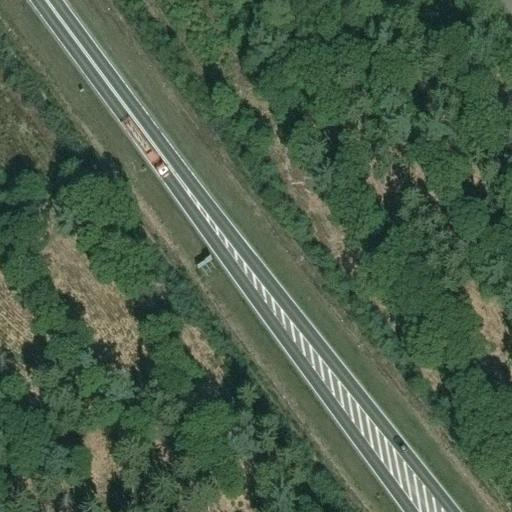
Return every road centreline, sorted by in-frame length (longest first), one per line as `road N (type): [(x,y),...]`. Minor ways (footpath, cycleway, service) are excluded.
road 1 (trunk): [(454,511),(156,150)]
road 2 (trunk): [(156,150),(411,511)]
road 3 (trunk): [(45,0),(156,150)]
